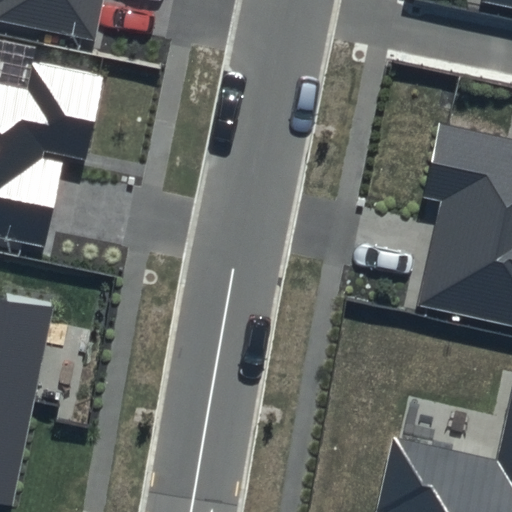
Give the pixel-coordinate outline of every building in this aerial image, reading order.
[(0,0),(0,5),(1,6),(0,12),(0,26),(99,47),(108,0),(0,0)] [(511,0),(484,0),(483,7),(511,12),(511,0)] [(0,241),(53,251),(69,169),(43,164),(44,157),(98,168),(114,85),(38,71),(33,96),(0,90),(0,241)] [(511,127),(435,110),(418,185),(439,190),(415,297),(511,317),(511,127)] [(0,485),(41,291),(0,282),(0,485)] [(511,511),(511,348),(480,342),(461,437),(373,419),(353,511),(511,511)]
